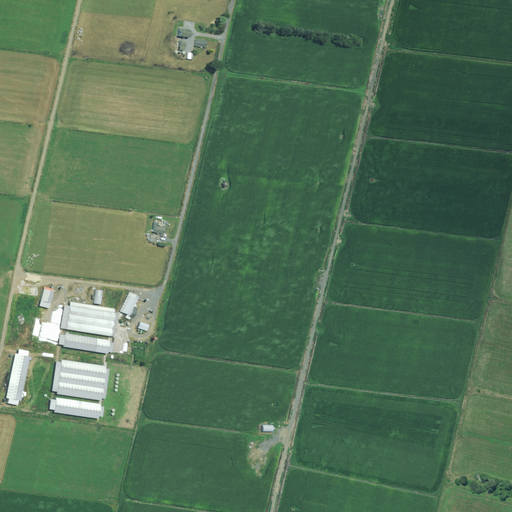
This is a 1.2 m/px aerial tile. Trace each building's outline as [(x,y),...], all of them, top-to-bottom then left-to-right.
[(189,29),(178,29),(177,37),(188,37),(189,29)] [(157,222),(153,222),(152,233),(160,234),(160,236),(162,236),(164,228),(157,227),(157,222)] [(49,303),(52,291),(43,289),(40,301),(38,306),(48,308),(49,303)] [(102,291),(96,290),(94,304),(101,304),(102,291)] [(138,296),(128,292),(120,311),(129,316),(130,313),(134,315),(137,308),(133,307),(138,296)] [(113,313),(114,309),(70,302),(69,306),(64,305),(60,328),(65,329),(110,336),(114,337),(117,314),(113,313)] [(147,325),(139,322),(137,328),(145,331),(147,325)] [(109,340),(64,333),(64,335),(59,334),(58,344),(63,345),(62,347),(107,354),(107,352),(111,353),(113,343),(108,342),(109,340)] [(17,400),(19,401),(28,357),(26,356),(27,351),(17,349),(16,355),(14,354),(5,398),(7,398),(6,403),(16,405),(17,400)] [(60,362),(55,362),(51,391),(56,392),(55,394),(100,400),(105,366),(60,360),(60,362)] [(99,404),(55,398),(54,400),(49,399),(48,409),(53,410),(53,411),(53,412),(97,419),(97,416),(101,417),(102,407),(99,407),(99,404)]
